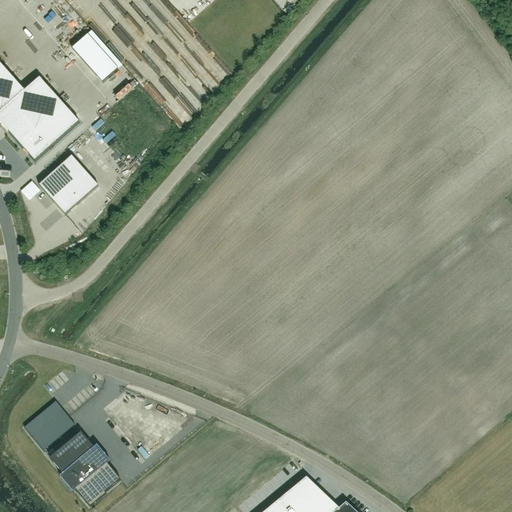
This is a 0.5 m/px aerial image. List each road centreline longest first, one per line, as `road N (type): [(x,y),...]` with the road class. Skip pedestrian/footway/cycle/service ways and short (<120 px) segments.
road 1 (unclassified): [(326,0),(97,268),(56,294),(16,299)]
road 2 (unclassified): [(10,343),(194,399),(295,447),(398,511)]
